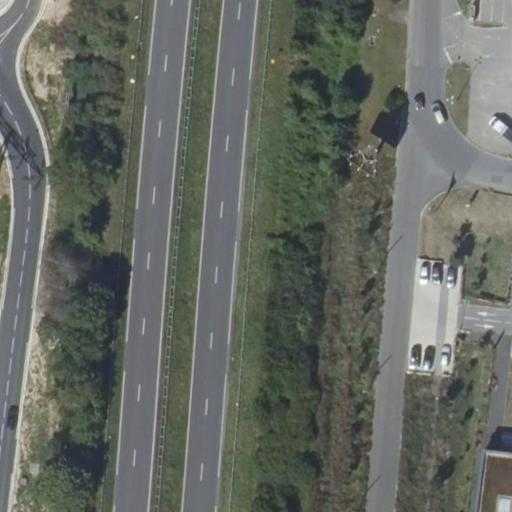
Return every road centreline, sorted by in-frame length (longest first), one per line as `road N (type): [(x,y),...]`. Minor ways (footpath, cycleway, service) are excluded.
road 1 (unclassified): [(426,0),(376,511)]
road 2 (primary): [(199,511),(242,0)]
road 3 (primary): [(173,0),(131,511)]
road 4 (unclassified): [(0,465),(26,210),(26,151),(0,92)]
